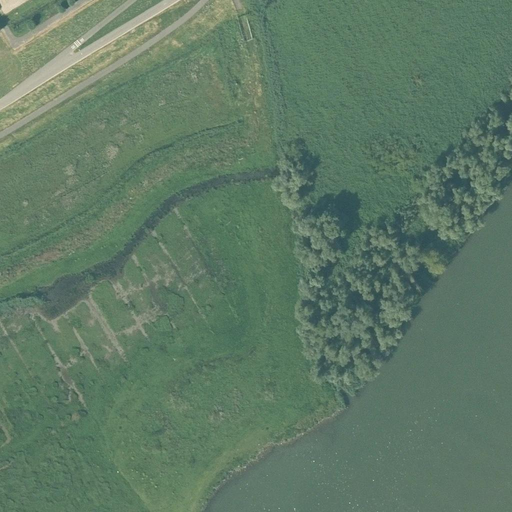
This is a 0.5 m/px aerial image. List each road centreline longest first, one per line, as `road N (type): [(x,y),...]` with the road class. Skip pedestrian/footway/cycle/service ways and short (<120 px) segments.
road 1 (track): [(0,280),(90,234),(182,164),(233,152)]
road 2 (track): [(235,0),(260,147),(233,152)]
road 3 (unclassified): [(37,82),(171,0)]
road 4 (residential): [(37,82),(132,0)]
